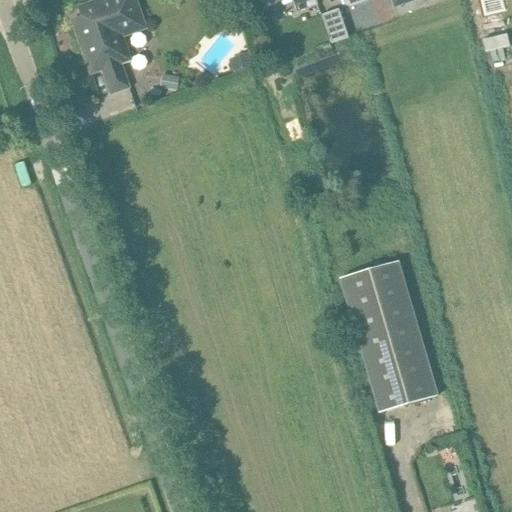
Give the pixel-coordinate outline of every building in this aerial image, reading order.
[(101,68),(110,93),(127,87),(119,65),(131,61),(126,46),(123,46),(118,30),(141,22),(133,0),(100,0),(78,8),(82,19),(86,21),(87,26),(75,30),(90,73),(101,68)] [(291,0),(296,13),(317,6),(315,0),(291,0)] [(371,1),(371,0),(329,0),(332,6),(344,2),(346,7),(349,9),(371,1)] [(481,0),(486,15),(505,10),(502,0),(481,0)] [(331,44),(348,38),(339,10),(322,15),(331,44)] [(249,53),(228,60),(233,73),(253,66),(249,53)] [(161,75),(159,88),(176,91),(178,78),(161,75)] [(397,263),(339,280),(379,415),(437,398),(397,263)]
